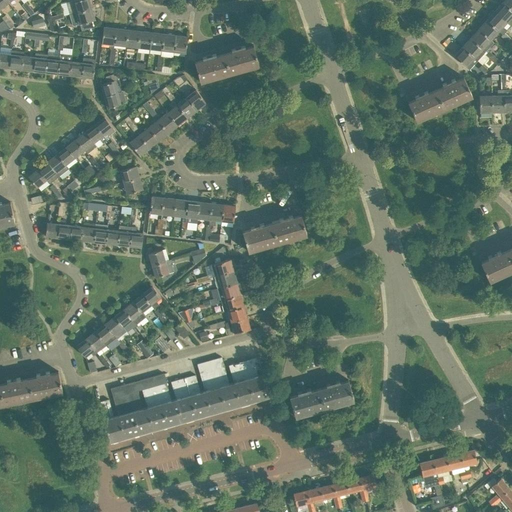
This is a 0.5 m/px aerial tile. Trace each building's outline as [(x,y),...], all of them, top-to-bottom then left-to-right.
[(0,0),(0,9),(8,3),(5,0),(0,0)] [(70,14),(91,8),(89,0),(73,0),(66,2),(70,14)] [(511,0),(504,0),(502,2),(511,10),(511,0)] [(511,10),(502,2),(494,11),(507,23),(511,18),(511,10)] [(28,8),(26,10),(31,16),(35,13),(30,8),(29,9),(28,8)] [(91,8),(70,14),(73,26),(95,20),(91,8)] [(507,23),(494,11),(486,20),(499,31),(507,23)] [(32,21),(33,28),(45,25),(43,18),(32,21)] [(5,22),(3,20),(0,22),(0,31),(0,32),(10,29),(14,26),(10,21),(8,22),(7,21),(5,22)] [(499,31),(486,20),(478,29),(491,40),(499,31)] [(114,44),(116,28),(103,27),(102,43),(114,44)] [(116,28),(114,44),(126,46),(128,29),(116,28)] [(128,29),(126,46),(138,47),(139,31),(128,29)] [(478,29),(470,38),(482,49),(485,52),(493,43),(491,40),(478,29)] [(139,31),(138,47),(149,49),(151,32),(139,31)] [(151,32),(149,49),(161,50),(163,34),(151,32)] [(508,39),(509,37),(504,33),(501,37),(507,42),(509,40),(508,39)] [(175,35),(163,34),(161,50),(173,51),(175,35)] [(175,35),(173,51),(186,53),(187,36),(175,35)] [(482,49),(470,38),(462,47),(477,61),(485,52),(482,49)] [(224,54),(230,73),(258,65),(258,66),(259,65),(253,45),(252,45),(253,45),(241,49),(241,46),(240,46),(240,48),(236,49),(235,48),(236,50),(224,54)] [(477,61),(462,47),(454,56),(469,70),(474,64),(484,74),(487,70),(482,64),(477,61)] [(11,54),(10,68),(21,69),(24,51),(12,50),(11,54)] [(24,51),(21,69),(33,71),(35,57),(23,56),(24,51)] [(491,57),(493,55),(488,51),(484,54),(491,60),(493,58),(491,57)] [(0,66),(10,68),(11,54),(0,52),(0,66)] [(47,54),(47,58),(45,72),(57,74),(59,56),(47,54)] [(60,54),(59,56),(57,74),(69,75),(71,61),(72,55),(60,54)] [(230,73),(224,54),(212,57),(212,54),(211,55),(211,56),(207,57),(207,56),(206,56),(207,58),(195,62),(195,61),(194,61),(200,82),(201,82),(201,81),(230,73)] [(493,58),(491,60),(496,65),(499,61),(493,55),(491,57),(493,58)] [(35,57),(33,71),(45,72),(47,58),(35,57)] [(83,58),(83,63),(81,76),(93,78),(96,59),(83,58)] [(71,61),(69,75),(81,76),(83,63),(71,61)] [(104,96),(117,92),(121,91),(116,75),(113,75),(113,74),(105,76),(107,82),(101,84),(104,96)] [(180,75),(177,77),(173,80),(178,87),(185,80),(180,75)] [(436,90),(444,108),(471,96),(472,96),(463,77),(462,77),(463,77),(452,82),(451,80),(450,80),(451,81),(447,83),(446,82),(445,82),(447,85),(436,90)] [(503,112),(511,111),(511,95),(509,95),(509,89),(506,89),(506,80),(503,80),(503,81),(500,81),(500,89),(503,89),(503,112)] [(157,83),(150,85),(152,92),(159,87),(158,83),(157,83)] [(168,94),(170,92),(165,86),(161,89),(167,97),(169,95),(168,94)] [(196,89),(186,97),(196,110),(206,102),(196,89)] [(503,89),(500,89),(497,89),(497,95),(491,95),(491,112),(503,112),(503,89)] [(444,108),(436,90),(425,94),(423,92),(423,94),(419,96),(419,94),(418,95),(419,97),(409,102),(408,101),(408,102),(416,121),(417,121),(417,120),(444,108)] [(120,104),(117,92),(104,96),(107,108),(120,104)] [(178,103),(170,92),(168,94),(169,95),(167,97),(174,106),(177,105),(178,103)] [(491,112),(491,95),(479,96),(479,112),(491,112)] [(186,97),(178,103),(177,105),(187,117),(196,110),(186,97)] [(149,109),(151,107),(146,101),(142,104),(148,112),(150,110),(149,109)] [(177,105),(174,106),(167,112),(177,125),(187,117),(177,105)] [(150,110),(148,112),(152,117),(157,114),(151,107),(149,109),(150,110)] [(167,112),(158,119),(168,132),(177,125),(167,112)] [(130,124),(132,122),(128,116),(124,119),(129,126),(131,125),(130,124)] [(95,124),(106,138),(115,131),(104,117),(95,124)] [(168,132),(158,119),(148,127),(159,140),(168,132)] [(131,125),(129,126),(134,132),(138,128),(132,122),(130,124),(131,125)] [(106,138),(95,124),(85,132),(94,143),(98,148),(107,140),(106,138)] [(148,127),(139,134),(149,147),(159,140),(148,127)] [(85,132),(76,139),(85,151),(94,143),(85,132)] [(149,147),(139,134),(129,142),(140,155),(149,147)] [(85,151),(76,139),(66,147),(75,158),(85,151)] [(75,158),(66,147),(57,154),(66,165),(75,158)] [(66,165),(57,154),(47,161),(56,173),(66,165)] [(47,161),(38,169),(47,180),(56,173),(47,161)] [(124,182),(139,177),(136,165),(120,169),(124,182)] [(47,180),(38,169),(28,176),(37,188),(47,180)] [(143,189),(139,177),(124,182),(127,193),(143,189)] [(62,194),(63,195),(65,198),(71,193),(71,192),(66,186),(61,190),(64,193),(62,194)] [(162,214),(164,197),(151,196),(149,212),(162,214)] [(176,199),(164,197),(162,214),(174,215),(176,199)] [(188,200),(176,199),(174,215),(186,217),(188,200)] [(188,200),(186,217),(185,222),(187,222),(197,223),(198,218),(200,201),(188,200)] [(200,201),(198,218),(210,219),(211,203),(200,201)] [(0,225),(14,222),(14,223),(15,222),(10,202),(9,202),(10,202),(0,204),(0,225)] [(61,210),(63,211),(63,206),(66,207),(66,206),(72,207),(73,202),(64,203),(59,202),(58,209),(61,209),(61,210)] [(223,204),(211,203),(210,219),(221,221),(223,204)] [(223,204),(221,221),(233,222),(235,206),(223,204)] [(272,223),(277,242),(306,234),(306,235),(307,235),(301,214),(300,214),(300,215),(289,218),(288,215),(288,216),(288,217),(283,218),(283,217),(282,217),(283,220),(272,223)] [(59,220),(59,224),(57,237),(69,239),(71,225),(64,225),(64,220),(59,220)] [(83,222),(83,227),(81,240),(93,242),(95,228),(95,224),(83,222)] [(59,224),(47,223),(45,236),(57,237),(59,224)] [(277,242),(272,223),(260,226),(259,224),(259,225),(255,226),(254,225),(254,228),(243,231),(242,231),(248,251),(249,251),(277,242)] [(108,225),(95,224),(95,228),(93,242),(105,243),(107,230),(108,225)] [(71,225),(69,239),(81,240),(83,227),(71,225)] [(131,227),(131,232),(129,246),(141,247),(143,233),(136,233),(137,227),(131,227)] [(107,230),(105,243),(117,244),(119,231),(107,230)] [(131,232),(119,231),(117,244),(129,246),(131,232)] [(152,265),(165,261),(162,249),(148,253),(152,265)] [(511,270),(511,257),(508,250),(497,255),(496,252),(496,254),(492,256),(491,254),(491,255),(492,257),(481,262),(481,261),(480,262),(489,281),(490,281),(490,280),(511,270)] [(218,275),(234,271),(230,259),(210,264),(213,277),(218,275)] [(165,261),(152,265),(155,277),(173,272),(172,266),(173,265),(171,260),(165,261)] [(237,282),(234,271),(218,275),(221,287),(237,282)] [(221,287),(217,288),(219,297),(220,300),(240,294),(237,282),(221,287)] [(152,286),(143,294),(154,308),(158,305),(155,301),(161,297),(152,286)] [(164,293),(168,298),(173,295),(169,289),(164,293)] [(154,308),(143,294),(133,301),(142,312),(151,305),(154,309),(154,308)] [(243,305),(240,294),(220,300),(220,302),(223,311),(227,310),(243,305)] [(142,312),(133,301),(124,308),(136,324),(146,317),(142,312)] [(247,317),(243,305),(227,310),(231,321),(247,317)] [(136,324),(124,308),(114,316),(123,327),(127,332),(136,324)] [(193,309),(180,312),(185,319),(192,317),(193,309)] [(123,327),(114,316),(105,323),(113,334),(123,327)] [(231,322),(232,327),(234,333),(250,329),(247,317),(231,321),(231,322)] [(174,327),(183,338),(189,333),(181,322),(174,327)] [(113,334),(105,323),(95,331),(107,345),(116,338),(113,334)] [(163,330),(171,340),(176,336),(168,326),(163,330)] [(107,345),(95,331),(86,338),(97,352),(107,345)] [(201,340),(208,338),(206,331),(199,333),(201,340)] [(160,336),(155,340),(154,341),(163,352),(169,347),(160,336)] [(97,352),(86,338),(76,346),(85,357),(90,353),(92,356),(97,352)] [(153,354),(145,345),(141,348),(148,358),(153,354)] [(110,358),(116,367),(121,363),(114,354),(110,358)] [(221,357),(212,359),(225,408),(254,400),(243,361),(229,365),(233,382),(229,384),(221,357)] [(258,357),(243,361),(254,400),(269,395),(263,374),(258,375),(256,369),(261,368),(258,357)] [(104,361),(102,362),(106,368),(110,365),(104,358),(103,359),(104,361)] [(195,375),(185,377),(196,416),(225,408),(212,359),(197,364),(205,391),(200,392),(195,375)] [(87,363),(90,372),(97,370),(94,361),(87,363)] [(28,378),(32,398),(62,392),(58,371),(57,371),(57,372),(46,374),(45,372),(45,373),(43,374),(41,374),(40,373),(40,375),(28,378)] [(196,416),(185,377),(171,382),(176,399),(171,400),(164,373),(154,376),(167,424),(196,416)] [(135,381),(125,384),(138,432),(167,424),(154,376),(139,380),(147,407),(142,408),(135,381)] [(32,398),(28,378),(17,380),(16,378),(15,378),(16,379),(11,380),(11,379),(10,379),(11,382),(0,383),(0,388),(3,404),(32,398)] [(319,388),(324,408),(325,408),(324,408),(339,404),(353,400),(354,400),(348,380),(347,380),(336,383),(335,381),(332,382),(330,382),(330,385),(319,388)] [(138,432),(125,384),(110,388),(118,415),(113,416),(109,399),(99,402),(103,419),(109,441),(138,432)] [(324,408),(319,388),(307,391),(306,389),(301,391),(301,393),(290,396),(289,396),(295,417),(296,416),(324,408)] [(473,449),(460,452),(463,466),(477,462),(473,449)] [(463,466),(460,452),(446,456),(449,469),(463,466)] [(446,456),(433,459),(436,472),(449,469),(446,456)] [(436,472),(433,459),(419,462),(424,481),(432,479),(437,478),(437,477),(436,472)] [(373,474),(360,477),(362,488),(365,487),(376,485),(373,474)] [(362,488),(360,477),(347,480),(349,491),(360,489),(362,488)] [(487,489),(496,481),(493,477),(483,485),(487,489)] [(444,504),(439,484),(437,478),(432,479),(434,485),(431,486),(434,497),(430,498),(433,508),(444,504)] [(500,478),(496,481),(492,485),(499,493),(501,496),(509,488),(500,478)] [(349,491),(347,480),(333,484),(336,495),(339,494),(349,491)] [(336,495),(333,484),(320,487),(323,498),(334,495),(336,495)] [(320,487),(307,490),(310,501),(312,500),(323,498),(320,487)] [(511,491),(509,488),(501,496),(502,498),(509,506),(511,503),(511,491)] [(310,501),(307,490),(293,494),(296,504),(307,502),(310,501)] [(501,496),(499,493),(494,497),(498,502),(502,498),(501,496)] [(498,502),(494,497),(489,501),(493,506),(498,502)] [(241,506),(242,511),(259,511),(257,502),(241,506)]
